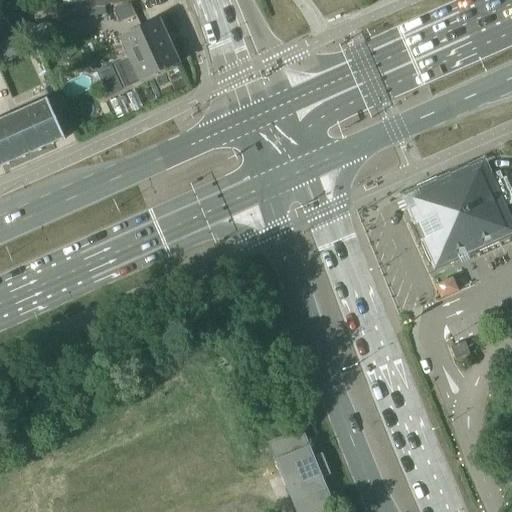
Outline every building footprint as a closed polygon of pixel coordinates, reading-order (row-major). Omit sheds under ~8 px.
[(114,12),(119,23),(135,16),(130,5),(114,12)] [(64,8),(49,10),(50,20),(65,19),(64,10),(64,8)] [(114,66),(125,90),(177,67),(163,36),(165,35),(161,25),(159,26),(157,23),(123,39),(126,46),(122,48),(127,60),(114,66)] [(0,47),(14,42),(11,34),(0,38),(0,47)] [(14,42),(0,47),(0,62),(20,55),(15,42),(14,42)] [(0,166),(5,164),(6,166),(8,165),(7,163),(21,157),(22,159),(24,158),(24,157),(23,156),(37,150),(38,152),(39,151),(40,151),(39,149),(45,147),(49,145),(49,146),(49,147),(52,145),(51,144),(60,140),(64,141),(65,139),(63,138),(48,103),(49,102),(46,101),(45,103),(35,108),(34,107),(31,108),(32,109),(31,110),(23,113),(22,112),(20,112),(21,113),(21,114),(7,120),(7,119),(6,119),(4,120),(5,121),(2,122),(0,123),(0,166)] [(511,175),(502,179),(499,172),(483,179),(482,176),(415,206),(422,222),(419,224),(426,240),(429,238),(439,260),(463,249),(465,254),(473,251),(470,246),(506,230),(498,211),(511,204),(511,175)] [(456,360),(470,355),(465,342),(451,348),(456,360)] [(313,460),(302,432),(271,445),(298,511),(316,511),(332,506),(321,478),(329,474),(321,456),(313,460)]
